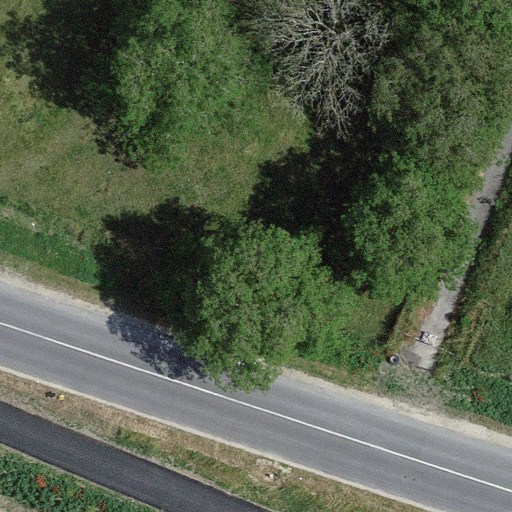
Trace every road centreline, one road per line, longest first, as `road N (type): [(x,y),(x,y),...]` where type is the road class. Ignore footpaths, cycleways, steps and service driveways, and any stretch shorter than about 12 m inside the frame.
road 1 (secondary): [(0,333),(385,465)]
road 2 (residential): [(511,161),(385,465)]
road 3 (residential): [(0,421),(229,511)]
road 4 (secondary): [(385,465),(511,503)]
